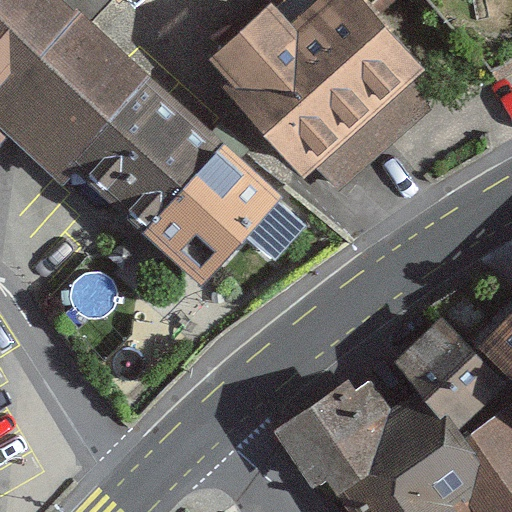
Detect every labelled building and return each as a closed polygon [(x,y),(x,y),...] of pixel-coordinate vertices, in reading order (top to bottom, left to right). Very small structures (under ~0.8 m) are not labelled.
[(0,0),(0,126),(58,179),(64,171),(198,292),(292,188),(82,0),(0,0)] [(412,57),(362,0),(300,0),(288,11),(278,0),(255,0),(201,47),(221,71),(215,76),(294,167),(305,157),(335,190),(425,111),(392,74),(412,57)] [(511,285),(468,333),(511,374),(511,285)] [(489,375),(433,307),(382,349),(439,417),(489,375)] [(338,380),(271,423),(307,479),(322,474),(347,511),(462,511),(453,498),(466,494),(477,511),(511,511),(511,420),(508,413),(449,451),(418,403),(386,424),(363,387),(348,397),(338,380)]
